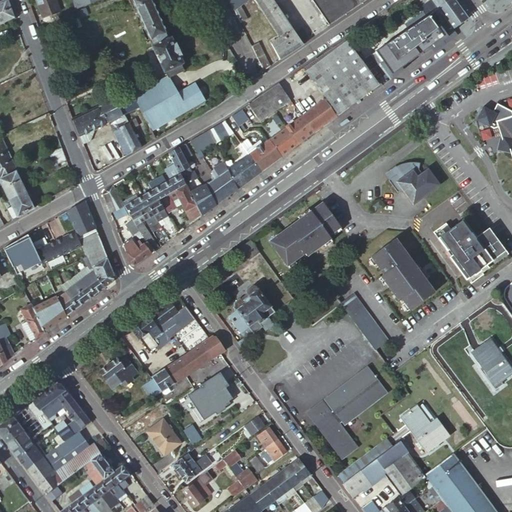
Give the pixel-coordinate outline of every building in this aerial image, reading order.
[(0,23),(13,17),(6,0),(2,0),(0,1),(0,23)] [(59,12),(54,0),(35,0),(41,15),(46,14),(47,17),(59,12)] [(72,0),(75,11),(108,0),(72,0)] [(149,0),(129,0),(151,47),(150,48),(163,74),(164,73),(166,78),(168,78),(183,70),(180,64),(182,63),(179,57),(180,56),(174,44),(173,44),(170,38),(168,39),(149,0)] [(225,0),(230,9),(238,4),(243,0),(225,0)] [(269,0),(253,0),(280,36),(290,28),(269,0)] [(364,0),(310,0),(327,25),(364,0)] [(447,0),(426,0),(426,1),(433,11),(447,0)] [(466,18),(452,0),(447,0),(433,11),(429,14),(437,25),(434,27),(441,36),(466,18)] [(230,9),(237,23),(245,18),(238,4),(230,9)] [(407,29),(429,14),(426,9),(404,24),(407,29)] [(301,43),(309,38),(301,26),(293,31),(301,43)] [(270,43),(278,59),(301,43),(293,31),(290,28),(280,36),(270,43)] [(356,44),(362,40),(359,35),(353,40),(356,44)] [(353,51),(344,39),(301,68),(323,99),(300,116),(301,116),(312,132),(377,83),(360,61),(353,51)] [(254,58),(262,54),(256,43),(249,46),(254,58)] [(363,44),(353,51),(360,61),(371,54),(363,44)] [(261,71),(268,66),(262,54),(254,58),(261,71)] [(371,54),(360,61),(377,83),(395,70),(391,64),(388,67),(389,69),(385,72),(371,54)] [(164,73),(163,74),(137,87),(139,92),(166,78),(164,73)] [(176,92),(168,78),(166,78),(139,92),(137,87),(129,91),(137,108),(140,113),(142,112),(151,128),(201,100),(192,83),(176,92)] [(277,85),(248,104),(259,120),(259,121),(288,101),(277,85)] [(123,115),(137,108),(129,91),(114,98),(123,115)] [(123,115),(114,98),(77,116),(71,119),(81,143),(92,138),(89,131),(116,119),(119,125),(117,126),(118,127),(127,122),(126,122),(123,115)] [(511,109),(498,103),(494,110),(484,105),(477,119),(494,128),(497,127),(499,135),(496,148),(509,152),(511,162),(511,109)] [(240,110),(230,116),(237,126),(246,120),(240,110)] [(258,172),(312,132),(301,116),(300,116),(260,146),(256,142),(249,146),(245,140),(239,144),(247,156),(258,172)] [(131,152),(140,147),(130,129),(137,125),(133,118),(126,122),(127,122),(118,127),(131,152)] [(208,129),(214,143),(231,133),(222,121),(219,123),(208,129)] [(208,129),(189,140),(196,153),(201,150),(214,143),(208,129)] [(0,136),(0,160),(1,163),(11,158),(0,136)] [(185,143),(177,147),(183,160),(191,156),(185,143)] [(61,150),(59,144),(46,149),(49,156),(61,150)] [(227,170),(235,165),(230,156),(228,157),(223,146),(217,148),(227,170)] [(183,184),(185,188),(197,182),(193,174),(191,175),(183,160),(177,147),(167,153),(171,161),(178,174),(183,184)] [(61,150),(49,156),(51,162),(64,157),(61,150)] [(171,161),(167,153),(156,159),(158,163),(164,159),(167,164),(171,161)] [(236,189),(258,172),(247,156),(235,165),(227,170),(236,189)] [(16,168),(11,158),(1,163),(6,173),(14,169),(16,168)] [(397,167),(396,166),(392,169),(397,175),(389,180),(398,193),(403,189),(413,204),(439,186),(435,180),(436,180),(433,176),(432,176),(428,170),(423,174),(420,170),(421,164),(420,163),(418,163),(417,162),(415,162),(410,163),(405,164),(402,164),(399,166),(397,167)] [(14,169),(6,173),(0,176),(0,180),(2,185),(8,199),(24,192),(23,188),(14,169)] [(397,175),(392,169),(385,174),(389,180),(397,175)] [(228,195),(236,189),(227,170),(216,178),(228,195)] [(174,189),(183,184),(178,174),(168,180),(174,189)] [(162,176),(157,179),(161,185),(165,182),(162,176)] [(216,178),(190,198),(199,216),(228,195),(216,178)] [(148,184),(152,190),(161,185),(157,179),(148,184)] [(166,194),(174,189),(168,180),(165,182),(161,185),(166,194)] [(199,216),(190,198),(185,188),(183,184),(174,189),(166,194),(157,199),(166,213),(176,207),(170,196),(175,193),(180,204),(190,223),(199,216)] [(102,195),(110,215),(124,207),(122,204),(111,185),(103,189),(102,195)] [(152,190),(157,199),(166,194),(161,185),(152,190)] [(142,196),(147,205),(157,199),(152,190),(142,196)] [(16,217),(32,208),(28,200),(24,192),(8,199),(16,217)] [(176,207),(180,204),(175,193),(170,196),(176,207)] [(32,208),(40,203),(36,196),(28,200),(32,208)] [(139,209),(147,205),(142,196),(134,201),(139,209)] [(122,204),(124,207),(134,201),(132,198),(122,204)] [(139,209),(138,210),(144,219),(160,210),(163,215),(166,213),(157,199),(147,205),(139,209)] [(91,268),(93,272),(96,278),(96,279),(97,280),(103,288),(113,281),(113,275),(85,201),(67,211),(86,257),(83,259),(89,269),(91,268)] [(134,201),(124,207),(129,215),(138,210),(139,209),(134,201)] [(321,203),(268,243),(286,267),(303,254),(306,257),(329,239),(327,236),(339,227),(321,203)] [(378,204),(372,208),(375,212),(381,208),(378,204)] [(144,239),(146,242),(152,251),(156,248),(139,222),(144,219),(138,210),(129,215),(133,222),(140,233),(144,239)] [(160,210),(144,219),(150,230),(164,221),(168,228),(172,225),(166,213),(163,215),(160,210)] [(446,224),(434,233),(451,257),(449,258),(465,281),(467,280),(471,285),(483,276),(480,271),(505,253),(489,229),(476,239),(463,221),(450,230),(446,224)] [(135,237),(137,235),(140,233),(133,222),(128,226),(135,237)] [(82,246),(75,232),(65,236),(55,241),(61,255),(82,246)] [(44,332),(66,316),(57,298),(49,281),(47,277),(44,271),(41,265),(37,256),(34,251),(26,234),(3,248),(28,299),(30,304),(44,332)] [(152,251),(146,242),(137,249),(131,240),(122,246),(130,263),(134,265),(152,251)] [(61,255),(55,241),(44,246),(34,251),(37,256),(41,265),(61,255)] [(248,261),(259,254),(249,241),(239,249),(248,261)] [(395,241),(371,258),(385,276),(382,278),(399,302),(402,300),(411,312),(435,294),(395,241)] [(54,271),(47,277),(49,281),(56,275),(54,271)] [(93,272),(83,279),(94,295),(103,288),(97,280),(96,279),(96,278),(93,272)] [(75,285),(86,301),(94,295),(83,279),(75,285)] [(66,292),(77,308),(86,301),(75,285),(66,292)] [(246,324),(251,331),(260,325),(263,329),(272,323),(268,317),(273,313),(269,307),(271,305),(258,288),(257,289),(255,286),(251,285),(246,289),(246,293),(240,298),(237,297),(234,300),(234,303),(232,304),(235,309),(228,314),(239,329),(246,324)] [(57,298),(66,316),(77,308),(66,292),(57,298)] [(354,294),(342,303),(376,350),(388,340),(354,294)] [(21,308),(30,304),(28,299),(19,303),(21,308)] [(168,337),(194,318),(184,305),(176,310),(169,300),(130,330),(136,338),(137,338),(139,340),(141,338),(149,348),(154,344),(152,341),(164,333),(168,337)] [(35,338),(44,332),(30,304),(21,308),(28,322),(35,338)] [(31,342),(35,338),(28,322),(23,325),(31,342)] [(0,343),(7,359),(13,355),(6,337),(9,335),(4,323),(0,325),(0,343)] [(242,334),(235,339),(239,344),(246,339),(245,336),(251,331),(246,324),(239,329),(242,334)] [(152,341),(154,344),(156,346),(168,337),(164,333),(152,341)] [(213,336),(209,338),(151,378),(152,381),(160,392),(167,388),(192,372),(200,366),(208,361),(219,354),(225,350),(216,337),(213,336)] [(489,371),(498,383),(511,372),(511,370),(488,339),(470,352),(482,368),(487,365),(490,370),(489,371)] [(123,385),(137,375),(122,354),(116,359),(115,358),(97,371),(109,388),(120,380),(123,385)] [(310,410),(318,421),(316,423),(333,445),(335,444),(346,457),(359,447),(341,423),(354,413),(356,416),(380,397),(377,395),(385,388),(368,367),(364,370),(360,373),(353,379),(345,388),(341,393),(339,396),(337,394),(327,402),(334,410),(331,412),(323,400),(310,410)] [(229,386),(221,373),(208,381),(209,383),(199,389),(188,397),(195,408),(192,410),(200,423),(215,414),(227,406),(230,404),(229,401),(233,399),(226,388),(229,386)] [(209,383),(208,381),(207,380),(198,387),(199,389),(209,383)] [(150,399),(160,392),(152,381),(143,387),(150,399)] [(66,441),(92,422),(64,383),(59,383),(36,400),(48,418),(66,405),(77,420),(60,433),(62,436),(66,441)] [(48,418),(36,400),(28,406),(41,424),(49,419),(48,418)] [(428,424),(434,419),(421,402),(416,405),(421,412),(420,413),(428,424)] [(446,435),(434,419),(428,424),(420,413),(421,412),(416,405),(400,416),(425,450),(446,435)] [(227,406),(215,414),(216,416),(229,408),(227,406)] [(25,432),(14,416),(0,426),(0,427),(0,432),(9,444),(25,432)] [(263,423),(258,416),(247,424),(252,431),(263,423)] [(52,423),(49,419),(41,424),(44,429),(52,423)] [(164,455),(180,443),(162,420),(146,432),(164,455)] [(252,431),(247,424),(244,426),(249,434),(252,431)] [(265,449),(278,439),(269,427),(256,436),(259,440),(256,443),(260,447),(263,445),(265,449)] [(9,444),(14,451),(30,438),(31,438),(27,434),(29,433),(27,430),(25,432),(9,444)] [(58,446),(44,457),(62,482),(86,464),(103,453),(96,444),(91,448),(86,442),(87,440),(80,432),(59,448),(58,446)] [(14,451),(28,468),(44,457),(31,438),(30,438),(14,451)] [(103,453),(110,447),(103,439),(96,444),(103,453)] [(287,451),(278,439),(265,449),(267,451),(260,456),(261,458),(264,456),(268,460),(272,457),(274,461),(287,451)] [(391,448),(386,439),(339,474),(345,482),(391,448)] [(345,482),(343,484),(353,498),(387,473),(402,494),(411,487),(426,476),(425,475),(400,441),(391,448),(345,482)] [(236,454),(234,450),(222,459),(226,465),(238,456),(236,454)] [(112,474),(117,471),(112,465),(108,460),(103,453),(86,464),(91,471),(87,473),(97,486),(104,481),(112,474)] [(189,453),(172,466),(178,474),(198,460),(195,457),(193,458),(189,453)] [(495,511),(453,455),(453,454),(425,475),(426,476),(442,499),(451,510),(452,511),(495,511)] [(202,456),(198,460),(178,474),(185,483),(209,464),(202,456)] [(256,456),(248,462),(257,474),(265,468),(256,456)] [(28,468),(46,494),(57,486),(62,482),(44,457),(28,468)] [(226,465),(222,459),(214,465),(218,470),(226,465)] [(310,474),(298,459),(293,463),(289,466),(301,481),(310,474)] [(234,461),(227,467),(236,479),(244,489),(257,480),(247,468),(242,472),(234,461)] [(132,475),(125,465),(117,471),(112,474),(122,488),(128,484),(125,480),(132,475)] [(301,481),(289,466),(280,472),(292,488),(301,481)] [(292,488),(280,472),(272,478),(272,479),(283,494),(285,493),(292,488)] [(122,488),(112,474),(104,481),(118,500),(127,494),(122,488)] [(196,478),(181,491),(194,508),(205,500),(203,498),(209,494),(196,478)] [(244,489),(236,479),(226,486),(234,496),(244,489)] [(274,500),(283,494),(272,479),(263,485),(274,500)] [(88,493),(95,488),(90,481),(69,497),(74,503),(79,500),(88,493)] [(104,481),(97,486),(96,487),(110,506),(118,500),(104,481)] [(263,485),(248,496),(259,511),(274,500),(263,485)] [(57,486),(46,494),(51,500),(62,492),(57,486)] [(321,508),(330,501),(319,486),(309,493),(313,498),(321,508)] [(110,506),(96,487),(95,488),(88,493),(102,511),(110,506)] [(402,494),(381,510),(382,511),(397,511),(413,500),(416,498),(418,497),(411,487),(402,494)] [(100,511),(102,511),(88,493),(79,500),(85,509),(87,511),(100,511)] [(141,501),(135,506),(140,511),(141,511),(153,503),(147,495),(141,500),(141,501)] [(260,511),(259,511),(248,496),(227,511),(260,511)] [(310,511),(315,511),(321,508),(313,498),(304,504),(310,511)] [(447,511),(451,510),(442,499),(429,509),(430,511),(447,511)] [(79,500),(74,503),(70,506),(74,511),(80,511),(85,509),(79,500)] [(421,511),(413,500),(397,511),(421,511)]
